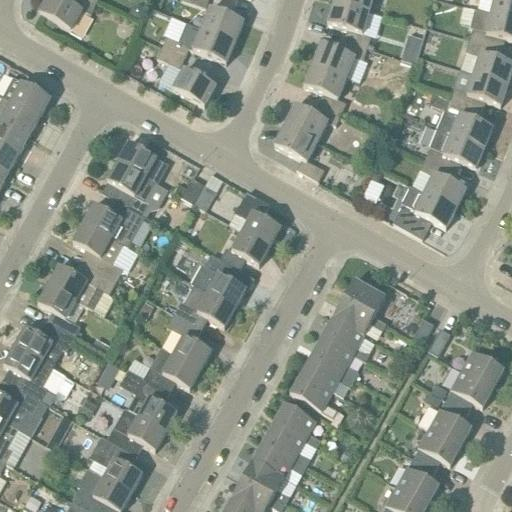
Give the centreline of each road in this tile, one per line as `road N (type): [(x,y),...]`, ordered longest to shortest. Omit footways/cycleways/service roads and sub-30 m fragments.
road 1 (residential): [(172,511),(332,221)]
road 2 (residential): [(0,282),(104,95)]
road 3 (residential): [(222,159),(287,0)]
road 4 (tertiary): [(457,290),(332,221)]
road 5 (tertiary): [(222,159),(104,95)]
road 6 (residential): [(457,290),(511,175)]
road 7 (tertiary): [(332,221),(222,159)]
road 8 (tertiary): [(104,95),(0,35)]
